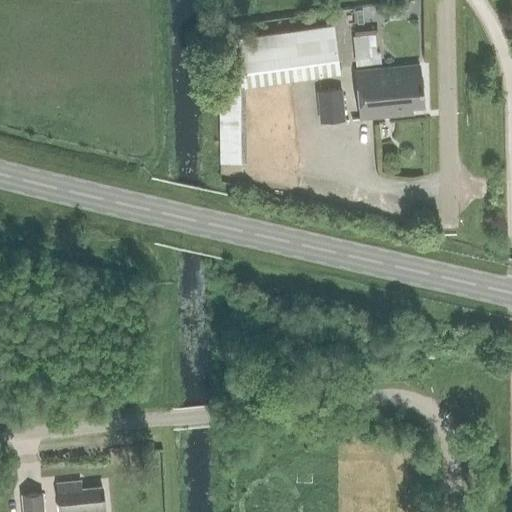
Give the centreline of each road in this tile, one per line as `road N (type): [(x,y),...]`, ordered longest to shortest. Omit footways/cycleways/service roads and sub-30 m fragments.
road 1 (unclassified): [(0,436),(412,399),(446,431),(453,511)]
road 2 (primary): [(511,294),(0,175)]
road 3 (residential): [(446,210),(444,0)]
